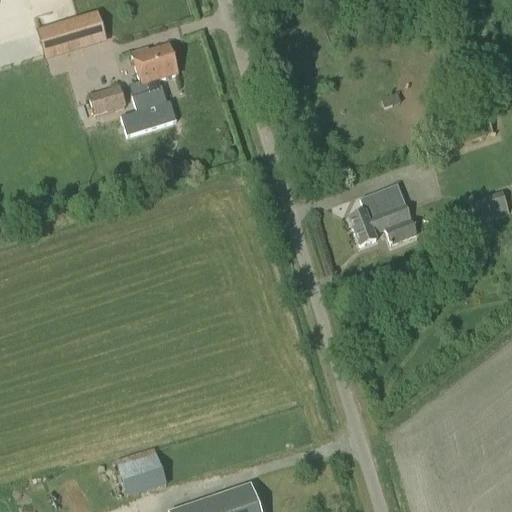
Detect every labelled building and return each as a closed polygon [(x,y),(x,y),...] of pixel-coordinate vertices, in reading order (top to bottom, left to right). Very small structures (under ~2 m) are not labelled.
[(44,65),(106,46),(97,14),(35,33),(44,65)] [(157,83),(176,77),(168,49),(148,54),(148,53),(131,57),(141,91),(158,86),(157,83)] [(93,119),(125,110),(119,89),(87,99),(93,119)] [(161,91),(160,92),(131,101),(136,116),(120,121),(126,141),(175,126),(169,105),(166,106),(161,91)] [(491,137),(489,128),(485,118),(481,107),(436,124),(445,154),(491,137)] [(175,169),(156,164),(152,179),(172,184),(175,169)] [(415,238),(396,189),(359,203),(364,216),(349,222),(359,250),(376,244),(373,238),(383,234),(389,248),(415,238)] [(473,197),(478,220),(511,213),(506,190),(473,197)] [(150,452),(120,462),(123,472),(153,463),(150,452)] [(83,465),(68,469),(73,487),(87,483),(83,465)] [(124,471),(127,493),(165,487),(162,465),(124,471)] [(257,511),(249,489),(182,511),(257,511)] [(66,495),(66,509),(80,509),(81,495),(66,495)]
